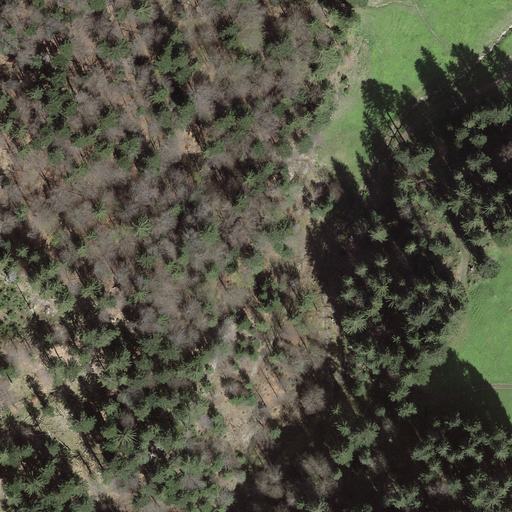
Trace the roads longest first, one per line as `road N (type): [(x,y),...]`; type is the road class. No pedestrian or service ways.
road 1 (track): [(511,74),(431,112),(393,153),(339,265),(341,355)]
road 2 (track): [(341,355),(418,402),(511,379)]
road 3 (track): [(341,355),(322,412),(270,485)]
